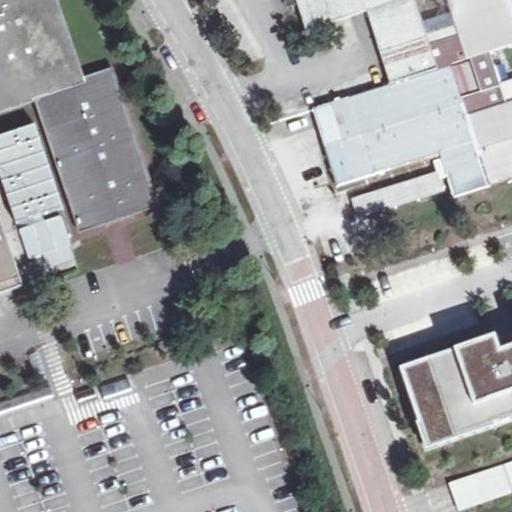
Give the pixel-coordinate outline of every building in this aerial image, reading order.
[(0,0),(0,296),(25,288),(0,215),(0,110),(35,98),(83,236),(152,212),(106,76),(82,83),(53,0),(0,0)] [(297,0),(284,0),(288,8),(299,5),(297,0)] [(511,0),(297,0),(299,5),(308,33),(370,13),(393,86),(452,67),(493,54),(511,47),(511,0)] [(452,67),(491,187),(511,180),(511,105),(510,106),(493,54),(452,67)] [(452,67),(393,86),(314,112),(316,118),(338,188),(440,155),(455,198),(491,187),(452,67)] [(73,249),(41,257),(45,274),(77,266),(73,249)] [(496,339),(400,370),(425,448),(511,419),(511,342),(499,347),(496,339)] [(511,465),(451,480),(458,509),(511,496),(511,465)]
